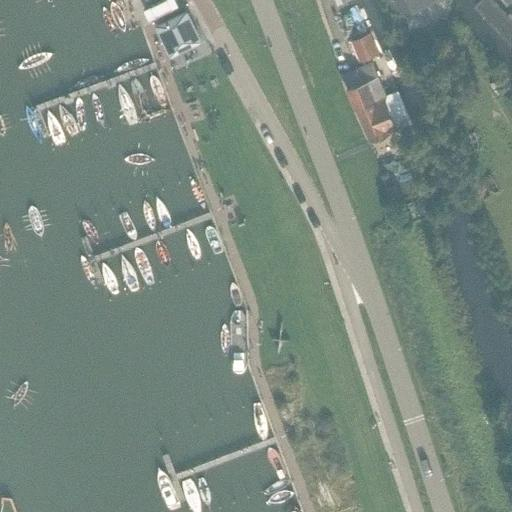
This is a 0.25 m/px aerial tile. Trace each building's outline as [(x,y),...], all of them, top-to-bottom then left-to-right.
[(478,0),(474,5),(511,44),(511,17),(495,0),(478,0)] [(155,20),(170,52),(202,36),(187,5),(155,20)] [(369,31),(350,39),(358,60),(378,52),(369,31)] [(415,45),(404,50),(411,64),(421,59),(415,45)] [(386,95),(373,61),(342,74),(347,88),(355,108),(369,141),(394,130),(380,97),(386,95)]
